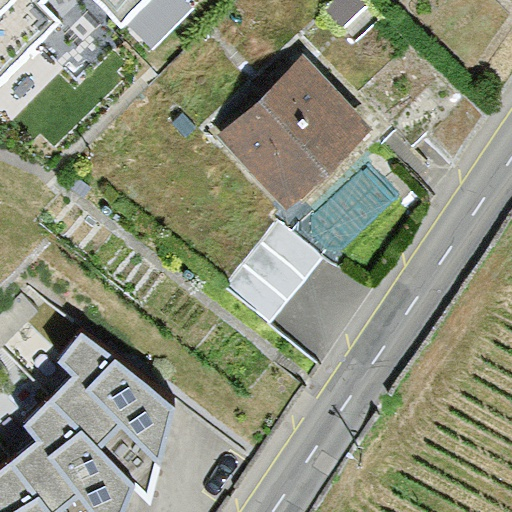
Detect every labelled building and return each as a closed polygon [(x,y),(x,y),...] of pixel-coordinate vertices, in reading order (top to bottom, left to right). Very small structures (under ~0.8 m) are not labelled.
[(0,0),(0,90),(65,27),(45,6),(50,0),(110,0),(132,22),(154,0),(0,0)] [(312,0),(288,0),(233,47),(336,183),(249,294),(295,329),(436,125),(393,97),(312,0)] [(183,407),(34,288),(0,327),(0,342),(4,346),(141,483),(157,498),(183,407)] [(129,511),(141,483),(4,346),(0,349),(0,437),(59,511),(129,511)] [(59,511),(0,437),(0,511),(59,511)]
